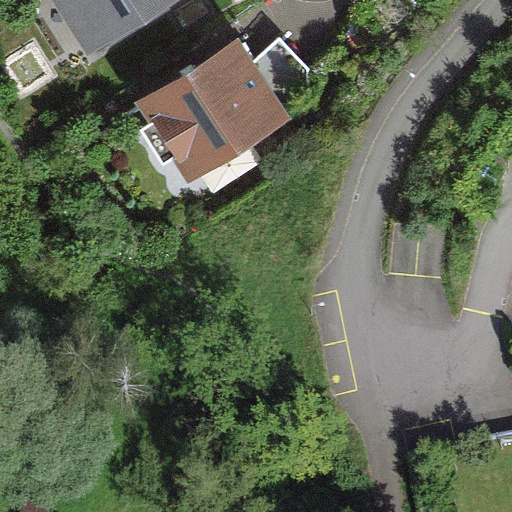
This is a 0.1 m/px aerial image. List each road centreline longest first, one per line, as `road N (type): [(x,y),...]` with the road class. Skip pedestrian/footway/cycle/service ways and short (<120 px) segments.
road 1 (residential): [(485,0),(391,118),(350,232),(354,319),(380,364),(414,375),(447,368),(485,253),(511,219)]
road 2 (track): [(380,364),(374,452),(389,511)]
